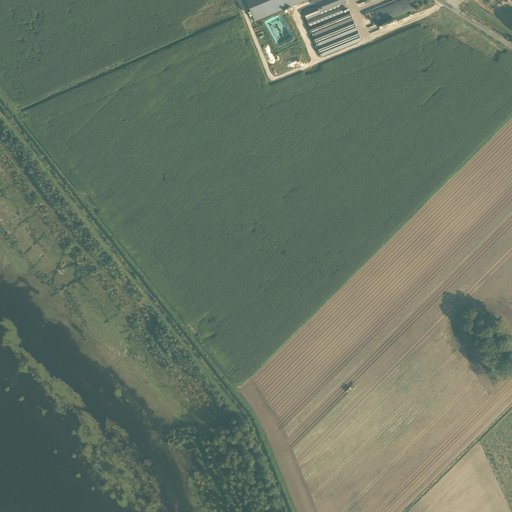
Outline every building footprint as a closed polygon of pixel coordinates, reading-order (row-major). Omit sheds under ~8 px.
[(246,0),(255,21),(304,0),(246,0)] [(346,5),(344,0),(324,0),(316,3),(317,6),(303,11),(307,21),(346,5)] [(394,16),(414,9),(410,0),(403,0),(390,4),(394,16)] [(313,37),(353,21),(349,11),(344,12),(309,26),(313,37)] [(317,47),(357,31),(353,21),(313,37),(317,47)] [(357,31),(317,47),(321,57),(361,40),(357,31)]
